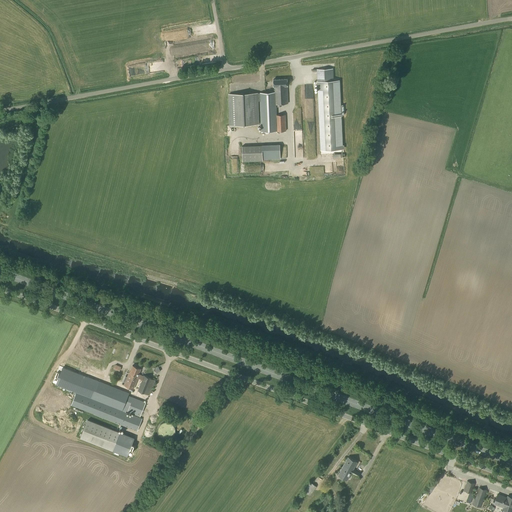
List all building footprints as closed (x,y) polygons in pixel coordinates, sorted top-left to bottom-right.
[(332,69),(317,69),(320,150),(342,149),(342,145),(339,80),(333,80),(332,69)] [(288,104),(287,86),(287,79),(273,79),(274,87),(274,92),(239,94),(228,94),(229,126),(259,124),(258,101),(260,101),(261,132),(271,132),(286,131),(285,115),(276,115),(276,104),(288,104)] [(263,159),(280,159),(280,145),(262,145),(263,159)] [(125,376),(123,382),(125,383),(124,385),(134,389),(138,377),(142,379),(138,391),(150,395),(155,380),(151,378),(144,375),(144,376),(139,374),(141,369),(132,366),(130,373),(129,373),(127,377),(125,376)] [(63,368),(61,373),(60,373),(58,378),(59,378),(56,384),(92,398),(99,382),(63,368)] [(109,385),(108,387),(104,397),(125,405),(122,411),(76,393),(71,405),(137,431),(142,419),(126,413),(127,411),(127,412),(140,417),(146,402),(114,390),(115,387),(109,385)] [(127,456),(134,438),(88,420),(81,437),(127,456)] [(360,473),(353,469),(357,462),(348,457),(338,475),(347,480),(351,473),(358,476),(360,473)] [(470,503),(474,494),(472,493),(475,484),(466,481),(464,491),(470,493),(466,502),(470,503)] [(317,486),(310,482),(304,492),(310,496),(317,486)] [(481,507),(482,504),(487,490),(478,487),(474,501),(472,505),(481,507)] [(493,503),(506,508),(506,510),(511,511),(511,510),(511,497),(510,499),(498,495),(496,500),(494,499),(493,503)]
